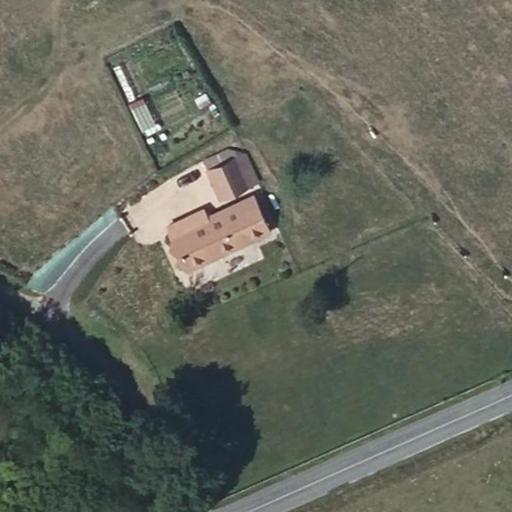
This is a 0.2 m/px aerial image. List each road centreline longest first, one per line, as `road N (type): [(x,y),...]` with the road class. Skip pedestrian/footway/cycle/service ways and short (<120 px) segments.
road 1 (unclassified): [(0,279),(84,339),(163,511)]
road 2 (tertiary): [(247,511),(511,395)]
road 3 (unknown): [(57,319),(92,259),(217,190)]
